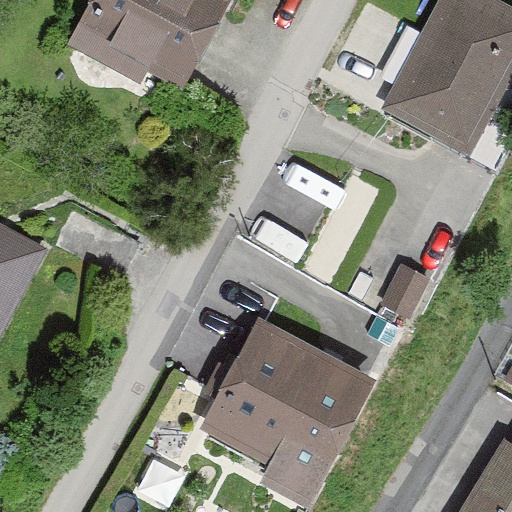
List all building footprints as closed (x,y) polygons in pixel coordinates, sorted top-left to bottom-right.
[(222,0),(93,0),(71,44),(137,78),(144,64),(180,82),(222,0)] [(511,67),(511,5),(502,0),(436,0),(383,104),(470,149),(511,67)] [(0,334),(43,245),(0,224),(0,334)] [(375,374),(258,313),(200,424),(268,459),(260,474),(309,500),(375,374)] [(511,511),(511,435),(511,437),(503,432),(455,511),(511,511)]
